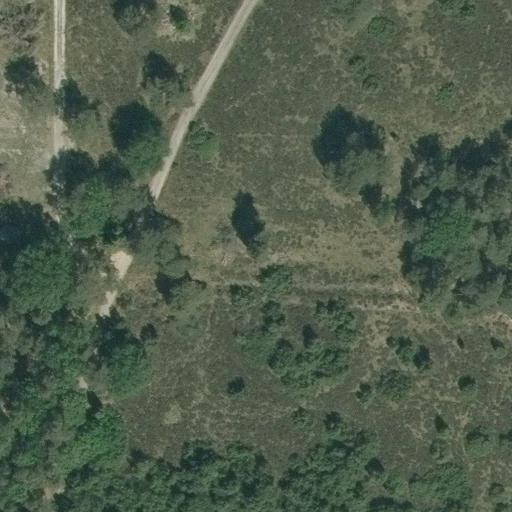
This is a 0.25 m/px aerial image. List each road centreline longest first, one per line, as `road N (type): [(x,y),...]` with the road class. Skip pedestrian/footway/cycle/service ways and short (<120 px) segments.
road 1 (track): [(126,256),(252,0)]
road 2 (track): [(62,511),(80,380),(126,256)]
